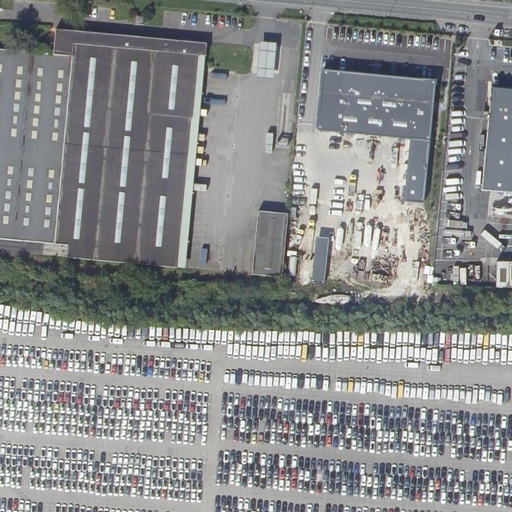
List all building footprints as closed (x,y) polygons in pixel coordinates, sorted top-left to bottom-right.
[(144,26),(146,18),(136,18),(135,25),(144,26)] [(207,44),(56,31),(54,56),(0,51),(0,243),(72,248),(80,249),(79,261),(180,269),(198,55),(206,56),(207,44)] [(256,76),(273,78),(277,43),(261,41),(256,76)] [(188,270),(206,56),(198,55),(180,269),(188,270)] [(430,141),(436,81),(325,72),(318,131),(430,141)] [(511,193),(511,89),(491,88),(481,191),(511,193)] [(283,279),(289,216),(260,213),(254,277),(283,279)] [(327,281),(328,237),(315,237),(314,281),(327,281)] [(80,249),(72,248),(71,260),(79,261),(80,249)] [(511,265),(499,264),(498,289),(510,289),(511,265)]
